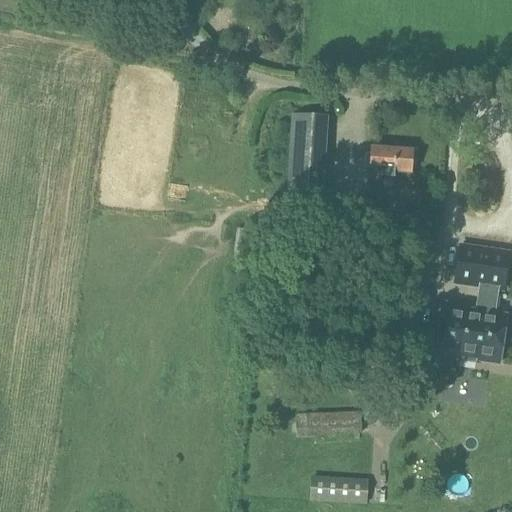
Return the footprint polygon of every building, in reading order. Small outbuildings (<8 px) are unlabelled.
[(322,200),(327,117),(289,115),(284,198),(322,200)] [(370,177),(368,177),(368,184),(368,188),(383,189),(384,181),(382,181),(383,178),(394,179),(394,172),(411,173),(412,152),(372,149),(370,177)] [(381,202),(348,200),(346,228),(379,230),(381,202)] [(388,212),(386,236),(400,237),(401,230),(405,231),(405,230),(422,232),(424,215),(388,212)] [(421,286),(428,233),(405,231),(398,283),(421,286)] [(445,307),(438,355),(499,364),(505,316),(495,315),(499,291),(503,292),(509,253),(460,246),(455,285),(479,288),(475,312),(445,307)] [(361,413),(296,417),(297,439),(303,438),(362,434),(361,413)] [(366,482),(314,479),(312,502),(364,505),(366,482)]
